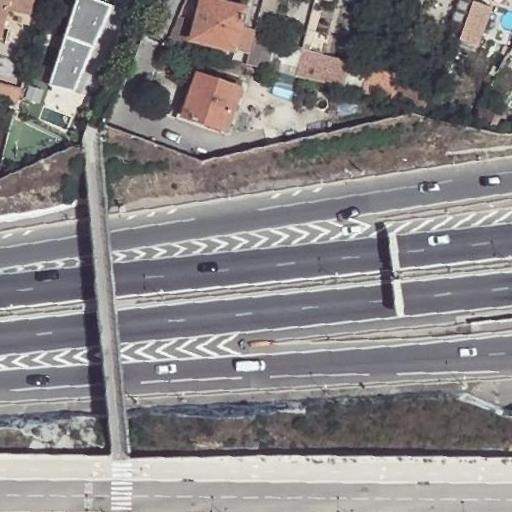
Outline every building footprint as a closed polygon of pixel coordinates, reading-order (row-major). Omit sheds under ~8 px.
[(0,0),(0,33),(7,6),(29,11),(32,0),(0,0)] [(109,9),(87,0),(75,0),(48,84),(72,94),(109,9)] [(244,35),(251,37),(257,13),(206,0),(198,0),(189,40),(233,50),(234,48),(240,49),(244,35)] [(251,37),(243,64),(293,75),(296,63),(299,52),(260,44),(272,0),(260,0),(257,13),(251,37)] [(469,0),(458,0),(450,26),(458,29),(469,0)] [(468,22),(476,25),(483,5),(471,0),(461,30),(465,30),(468,22)] [(175,18),(164,44),(181,48),(187,21),(175,18)] [(472,33),(476,25),(468,22),(465,30),(472,33)] [(163,48),(156,62),(171,69),(178,53),(163,48)] [(299,52),(296,63),(345,75),(348,65),(299,52)] [(398,76),(401,60),(388,58),(384,73),(398,76)] [(296,63),(293,75),(342,87),(345,75),(296,63)] [(345,75),(342,87),(372,95),(375,86),(365,83),(368,69),(348,65),(345,75)] [(375,86),(372,95),(392,100),(395,86),(398,76),(384,73),(368,69),(365,83),(375,86)] [(238,89),(221,83),(196,75),(191,87),(183,115),(225,128),(238,89)] [(224,76),(221,83),(238,89),(240,81),(224,76)] [(183,115),(191,87),(185,85),(174,120),(222,136),(225,128),(183,115)] [(395,86),(392,100),(429,109),(433,97),(395,86)] [(477,115),(490,118),(493,107),(481,104),(477,115)]
